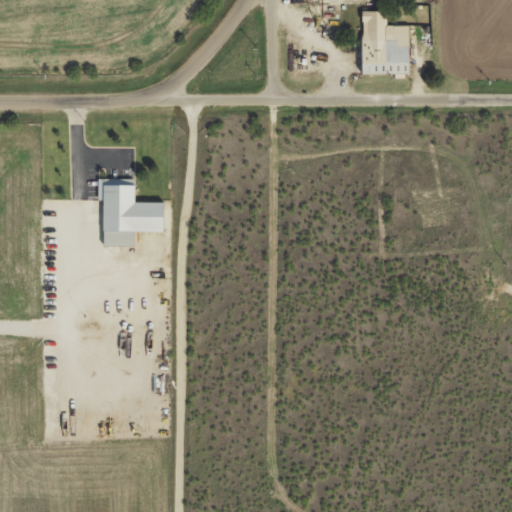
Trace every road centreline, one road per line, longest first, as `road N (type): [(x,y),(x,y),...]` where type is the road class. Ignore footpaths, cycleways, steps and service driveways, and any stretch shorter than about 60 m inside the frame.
road 1 (tertiary): [(0,105),(169,104),(254,0)]
road 2 (residential): [(169,104),(452,104)]
